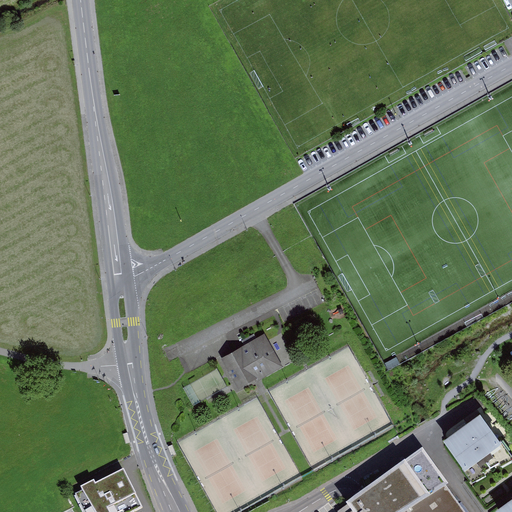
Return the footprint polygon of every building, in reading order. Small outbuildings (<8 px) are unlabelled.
[(225,356),(241,388),(286,365),(270,333),(225,356)] [(511,461),(511,447),(486,413),(449,438),(478,479),(511,461)] [(426,449),(352,504),(357,511),(410,511),(451,486),(426,449)] [(85,482),(100,511),(123,511),(147,500),(127,460),(85,482)] [(468,511),(451,486),(410,511),(357,511),(352,504),(341,511),(468,511)] [(511,511),(511,500),(500,509),(502,511),(511,511)]
